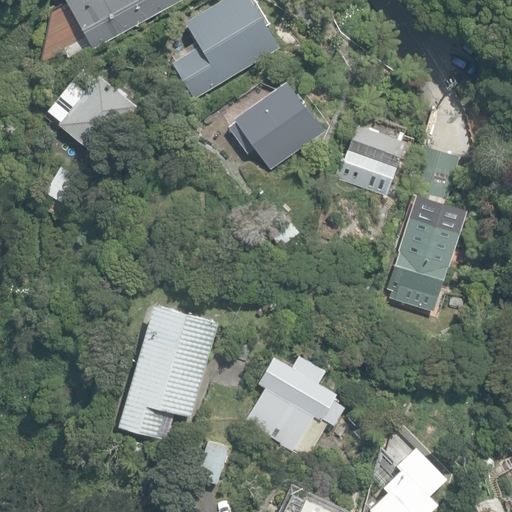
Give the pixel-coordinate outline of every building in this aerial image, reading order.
[(68,0),(94,46),(113,36),(178,0),(68,0)] [(173,62),(194,96),(279,45),(251,0),(219,0),(186,21),(201,45),(173,62)] [(96,78),(83,67),(48,110),(61,121),(59,123),(97,155),(137,105),(99,74),(96,78)] [(255,147),(270,168),(326,129),(318,118),(307,103),(305,105),(287,80),(235,118),(237,121),(230,126),(249,152),(255,147)] [(385,195),(405,138),(356,121),(336,177),(385,195)] [(44,205),(56,213),(63,202),(69,206),(85,180),(62,165),(45,191),(51,194),(44,205)] [(262,225),(282,247),(300,232),(280,209),(262,225)] [(433,311),(450,264),(466,225),(412,210),(386,287),(391,289),(389,296),(433,311)] [(120,425),(158,436),(166,408),(191,415),(219,321),(155,303),(120,425)] [(246,418),(308,454),(328,421),(334,424),(345,406),(333,399),(337,392),(319,381),(326,369),(300,354),(292,367),(273,356),(258,383),(265,387),(246,418)] [(206,440),(195,479),(219,485),(229,447),(206,440)] [(343,511),(306,495),(305,498),(293,493),(284,511),(343,511)]
